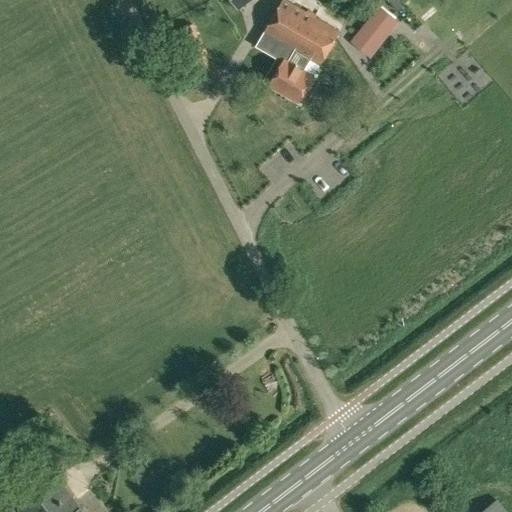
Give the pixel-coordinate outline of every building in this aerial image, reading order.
[(231,0),(238,9),(251,0),(231,0)] [(321,65),(340,31),(284,0),(280,0),(263,32),(295,50),(289,60),(284,57),(269,84),(299,101),(313,75),(303,70),(310,59),(321,65)] [(392,16),(380,6),(368,20),(353,40),(371,55),(381,42),(375,37),(392,16)] [(197,89),(219,78),(192,24),(171,35),(197,89)] [(23,511),(80,511),(56,479),(20,506),(23,511)] [(444,511),(428,485),(393,506),(397,511),(444,511)] [(507,511),(497,499),(480,511),(507,511)]
